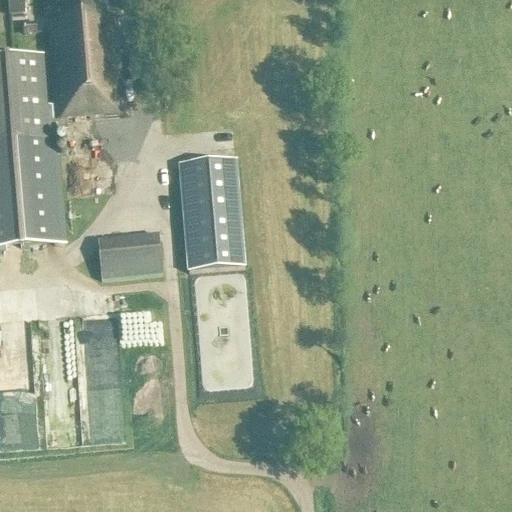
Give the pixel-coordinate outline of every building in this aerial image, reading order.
[(108,21),(106,0),(54,0),(44,1),(45,21),(53,21),(54,36),(51,37),(56,112),(49,112),(44,57),(0,61),(0,254),(65,249),(55,126),(123,120),(115,20),(108,21)] [(36,27),(22,28),(23,39),(37,39),(36,27)] [(142,59),(127,61),(129,85),(144,84),(142,59)] [(187,278),(247,273),(237,163),(178,168),(187,278)] [(101,286),(163,281),(160,245),(98,250),(101,286)] [(64,395),(53,395),(55,438),(72,437),(72,449),(84,448),(81,384),(80,384),(78,338),(45,340),(46,375),(63,374),(64,395)] [(94,422),(95,448),(129,446),(128,420),(94,422)]
